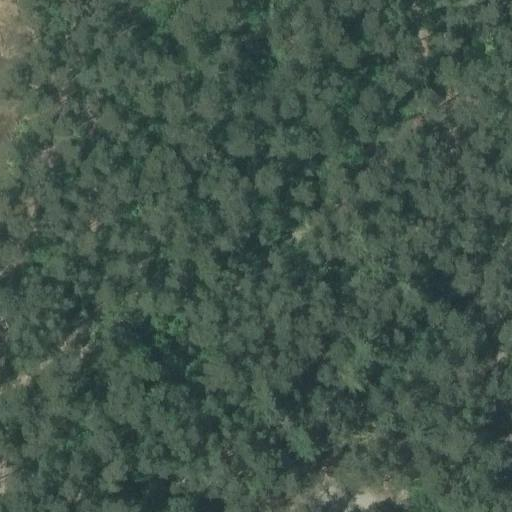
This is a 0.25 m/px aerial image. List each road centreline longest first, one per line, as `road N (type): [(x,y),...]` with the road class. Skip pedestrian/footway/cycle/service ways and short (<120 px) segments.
road 1 (track): [(485,361),(410,0)]
road 2 (unknown): [(0,319),(50,141),(46,0)]
road 3 (track): [(511,479),(485,361)]
